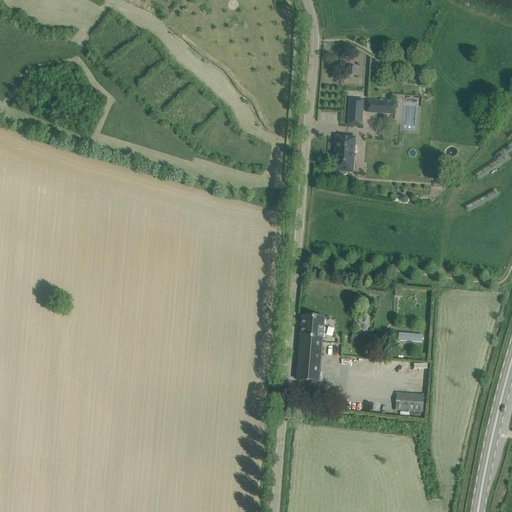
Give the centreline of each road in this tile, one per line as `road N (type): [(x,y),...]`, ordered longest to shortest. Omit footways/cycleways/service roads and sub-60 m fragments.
road 1 (unclassified): [(274,511),(313,52),(306,0)]
road 2 (tertiary): [(511,360),(477,511)]
